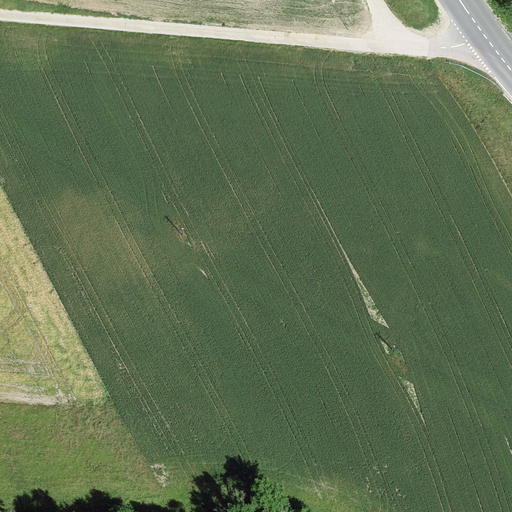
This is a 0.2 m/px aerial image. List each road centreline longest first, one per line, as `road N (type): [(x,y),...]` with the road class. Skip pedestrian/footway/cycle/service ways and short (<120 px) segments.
road 1 (track): [(400,48),(0,14)]
road 2 (track): [(486,38),(400,48),(373,0)]
